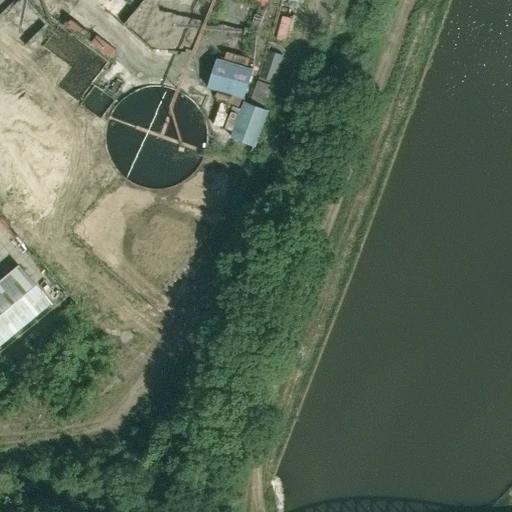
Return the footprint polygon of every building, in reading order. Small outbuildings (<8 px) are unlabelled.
[(260,77),(274,82),(283,56),(268,51),(260,77)] [(242,100),(251,72),(215,61),(206,88),(242,100)] [(256,76),(249,100),(244,99),(230,135),(253,143),(266,107),(264,106),(272,81),(256,76)] [(167,87),(153,86),(146,87),(137,90),(126,97),(117,104),(110,114),(106,125),(105,136),(106,148),(111,161),(117,171),(126,179),(136,185),(145,188),(155,190),(164,189),(174,187),(183,182),(191,176),(198,168),(204,157),(207,146),(208,137),(207,126),(203,116),(198,107),(190,99),(179,91),(167,87)] [(0,344),(50,303),(19,266),(0,281),(0,344)]
